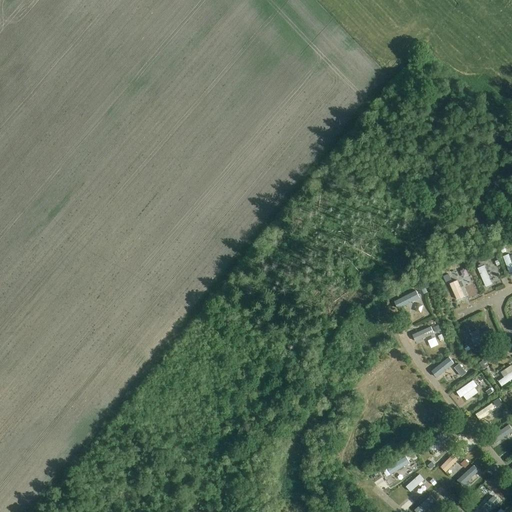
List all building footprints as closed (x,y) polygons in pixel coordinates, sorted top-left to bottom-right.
[(490,286),(496,284),(488,264),(481,267),(490,286)] [(475,324),(469,326),(472,333),(478,330),(475,324)] [(438,337),(431,340),(434,347),(441,344),(438,337)] [(437,376),(459,364),(454,356),(433,369),(437,376)] [(511,364),(500,372),(504,377),(499,381),(503,386),(511,379),(511,364)] [(480,385),(487,381),(483,374),(458,389),(466,402),(484,391),(480,385)] [(493,402),(476,414),(480,419),(497,408),(493,402)] [(502,430),(506,436),(511,431),(511,425),(511,424),(502,430)] [(475,466),(483,470),(486,464),(478,460),(475,466)]
